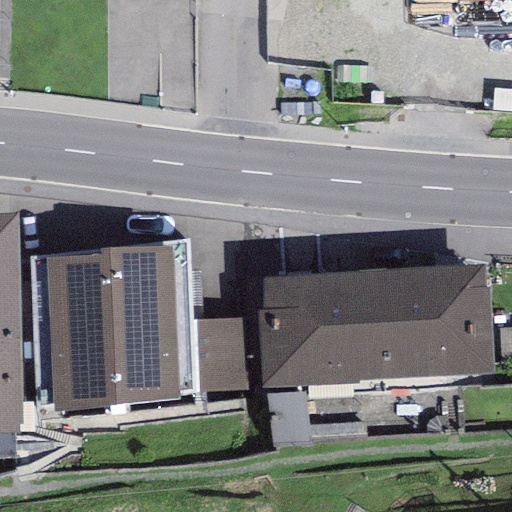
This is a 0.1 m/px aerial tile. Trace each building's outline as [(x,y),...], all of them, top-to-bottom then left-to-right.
[(506,0),(377,0),(378,9),(506,9),(506,0)] [(419,80),(511,87),(511,30),(510,30),(508,61),(421,54),(419,80)] [(18,213),(0,213),(0,458),(14,458),(12,433),(18,433),(18,424),(21,424),(18,213)] [(185,238),(29,258),(38,409),(51,406),(52,413),(179,398),(179,393),(194,394),(190,322),(185,238)] [(482,267),(262,278),(263,310),(256,310),(256,318),(261,390),(357,385),(357,379),(492,373),(488,287),(483,288),(482,267)] [(256,318),(190,322),(194,394),(261,390),(256,318)] [(511,329),(499,330),(501,363),(511,361),(511,329)] [(304,394),(266,396),(270,448),(305,445),(304,394)]
